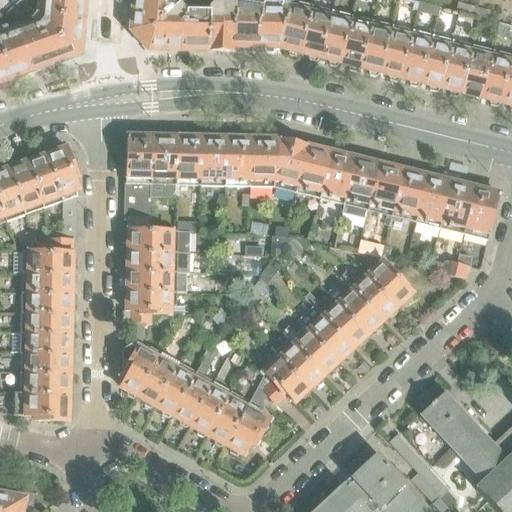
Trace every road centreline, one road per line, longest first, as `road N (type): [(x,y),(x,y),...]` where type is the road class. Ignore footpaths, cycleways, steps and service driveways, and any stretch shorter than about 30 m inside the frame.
road 1 (residential): [(511,153),(226,89),(99,95)]
road 2 (residential): [(86,455),(99,95)]
road 3 (residential): [(252,511),(494,294)]
road 4 (residential): [(240,511),(124,447),(86,455)]
